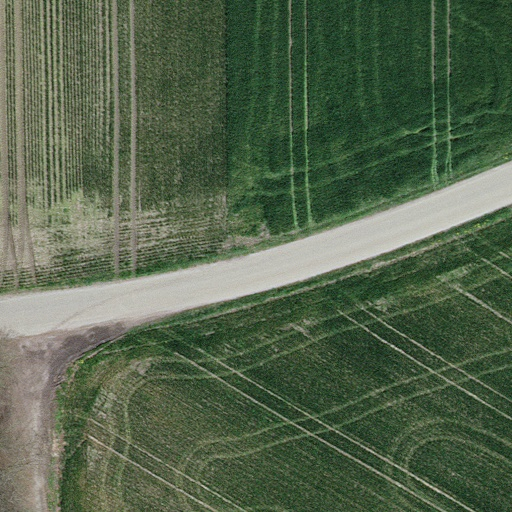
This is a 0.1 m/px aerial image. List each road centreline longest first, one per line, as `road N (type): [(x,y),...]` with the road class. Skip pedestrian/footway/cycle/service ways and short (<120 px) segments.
road 1 (unclassified): [(0,333),(45,335),(413,221),(511,177)]
road 2 (track): [(45,335),(45,511)]
